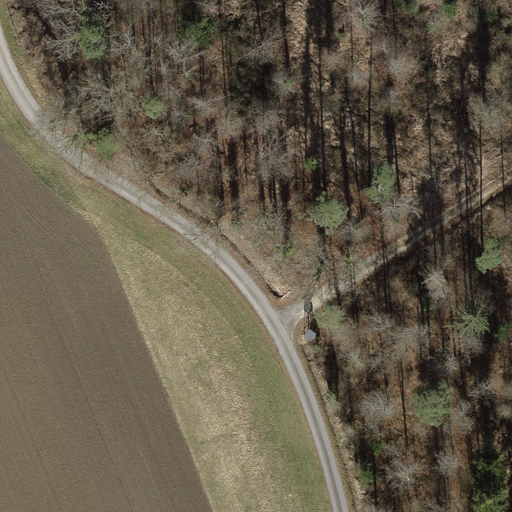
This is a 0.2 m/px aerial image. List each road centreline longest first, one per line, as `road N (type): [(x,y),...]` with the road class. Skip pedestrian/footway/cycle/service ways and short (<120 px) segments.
road 1 (track): [(341,511),(317,418),(257,299),(221,249),(122,189),(49,130),(0,51)]
road 2 (track): [(273,330),(511,173)]
